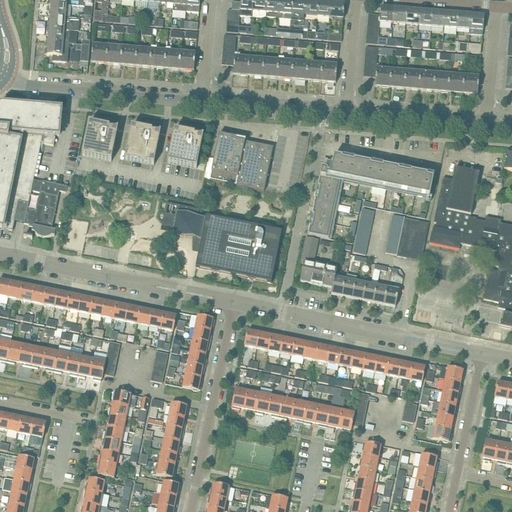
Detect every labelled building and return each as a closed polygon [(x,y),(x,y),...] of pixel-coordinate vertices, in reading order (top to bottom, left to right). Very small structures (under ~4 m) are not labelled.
[(108,0),(95,0),(95,3),(102,4),(101,13),(94,12),(93,22),(102,23),(106,23),(107,16),(108,0)] [(186,0),(173,0),(173,6),(172,12),(185,13),(186,0)] [(199,0),(186,0),(185,13),(198,14),(199,0)] [(253,12),(253,0),(240,0),(240,4),(240,12),(239,17),(252,18),(253,12)] [(253,0),(253,12),(252,18),(265,19),(265,18),(265,13),(266,0),(253,0)] [(266,0),(265,13),(278,14),(279,0),(266,0)] [(292,0),(291,0),(279,0),(278,14),(278,20),(291,21),(291,15),(292,0)] [(291,15),(291,21),(303,22),(304,16),(305,1),(292,0),(291,15)] [(318,2),(305,1),(304,16),(317,18),(318,2)] [(331,3),(318,2),(317,18),(330,19),(331,3)] [(232,3),(231,11),(240,12),(240,4),(232,3)] [(344,4),(331,3),(330,19),(343,20),(344,4)] [(51,4),(50,17),(65,18),(66,5),(51,4)] [(380,8),(380,16),(379,22),(379,23),(392,24),(393,9),(380,8)] [(393,9),(392,24),(405,25),(406,10),(393,9)] [(406,10),(405,25),(418,26),(419,11),(406,10)] [(419,11),(418,26),(431,27),(432,12),(419,11)] [(432,12),(431,27),(444,28),(445,13),(432,12)] [(445,13),(444,28),(456,29),(458,14),(445,13)] [(458,14),(456,29),(469,30),(471,15),(458,14)] [(469,36),(482,37),(484,16),(471,15),(469,30),(469,36)] [(50,17),(49,30),(72,32),(73,19),(65,18),(50,17)] [(197,31),(198,23),(184,22),(184,30),(197,31)] [(276,37),(277,30),(264,29),(263,36),(276,37)] [(49,30),(47,43),(68,44),(76,45),(77,32),(72,32),(49,30)] [(290,32),(281,31),(282,30),(277,30),(276,37),(289,38),(290,32)] [(302,39),(306,40),(315,41),(315,33),(303,32),(302,39)] [(315,33),(315,41),(328,42),(328,34),(315,33)] [(328,42),(339,43),(341,43),(341,35),(328,34),(328,42)] [(67,64),(68,46),(68,44),(47,43),(47,49),(45,49),(45,55),(46,55),(46,56),(52,56),(52,63),(67,64)] [(467,53),(468,44),(458,43),(457,52),(467,53)] [(442,44),(442,51),(446,52),(449,52),(449,49),(450,44),(442,44)] [(480,54),(481,45),(468,44),(467,53),(480,54)] [(76,45),(76,51),(81,52),(80,62),(88,63),(89,46),(82,45),(81,45),(76,45)] [(91,63),(106,65),(107,47),(92,46),(91,63)] [(106,65),(120,66),(122,48),(107,47),(106,65)] [(120,66),(135,67),(136,49),(122,48),(120,66)] [(135,67),(149,68),(151,50),(136,49),(135,67)] [(149,68),(164,70),(165,52),(151,50),(149,68)] [(164,70),(178,71),(180,53),(165,52),(164,70)] [(193,72),(195,54),(180,53),(178,71),(193,72)] [(232,75),(247,77),(249,59),(234,58),(234,61),(233,67),(232,75)] [(247,77),(262,78),(263,60),(249,59),(247,77)] [(262,78),(277,79),(278,61),(263,60),(262,78)] [(277,79),(291,80),(293,62),(278,61),(277,79)] [(307,64),(293,62),(291,80),(306,81),(307,64)] [(306,81),(320,83),(322,65),(307,64),(306,81)] [(337,66),(322,65),(320,83),(335,84),(337,66)] [(376,69),(376,73),(375,79),(374,87),(389,88),(391,71),(376,69)] [(389,88),(404,90),(405,72),(391,71),(389,88)] [(404,90),(418,91),(420,73),(405,72),(404,90)] [(418,91),(433,92),(434,74),(420,73),(418,91)] [(433,92),(448,93),(449,75),(434,74),(433,92)] [(448,93),(462,95),(464,77),(449,75),(448,93)] [(464,77),(462,95),(477,96),(479,78),(464,77)] [(0,123),(24,125),(22,108),(22,109),(19,109),(16,109),(16,107),(2,106),(0,107),(0,123)] [(61,111),(22,108),(24,125),(60,127),(61,111)] [(0,237),(2,230),(12,232),(18,203),(28,205),(31,192),(33,182),(41,144),(53,147),(55,138),(55,136),(59,136),(60,127),(24,125),(0,123),(0,237)] [(109,128),(97,125),(89,123),(82,156),(111,162),(118,129),(116,129),(116,130),(109,129),(109,128)] [(152,131),(140,129),(131,127),(124,160),(154,166),(160,133),(159,133),(151,133),(152,131)] [(174,131),(167,163),(196,169),(203,137),(202,136),(201,137),(194,136),(194,135),(174,131)] [(218,135),(218,137),(209,181),(264,192),(272,148),(245,143),(245,141),(218,135)] [(426,176),(419,174),(411,173),(411,172),(398,169),(398,170),(383,167),(383,166),(377,164),(370,163),(370,164),(354,161),(355,160),(348,159),(341,157),(341,158),(333,157),(332,163),(323,162),(319,179),(340,183),(357,186),(358,183),(429,198),(433,176),(426,175),(426,176)] [(511,330),(511,226),(500,224),(501,221),(486,218),(485,223),(475,221),(475,219),(469,218),(470,216),(479,174),(454,169),(452,181),(442,179),(433,224),(435,224),(434,229),(432,228),(429,244),(459,251),(460,245),(497,252),(494,267),(498,268),(497,272),(489,271),(483,301),(498,304),(497,309),(505,311),(504,314),(502,325),(502,328),(499,327),(499,328),(511,330)] [(315,192),(337,197),(340,183),(319,179),(318,186),(317,186),(315,192)] [(33,182),(31,192),(40,193),(36,212),(27,210),(24,225),(33,227),(32,233),(34,233),(35,235),(37,237),(38,238),(40,239),(41,239),(43,239),(45,239),(46,239),(48,239),(50,238),(51,237),(54,237),(55,231),(51,230),(59,193),(66,194),(67,187),(42,182),(41,183),(33,182)] [(313,207),(334,211),(337,197),(315,192),(314,199),(315,199),(313,207)] [(166,204),(162,223),(172,227),(172,233),(182,238),(192,239),(195,239),(195,251),(199,252),(196,268),(199,269),(199,268),(211,271),(219,273),(219,272),(234,275),(245,278),(247,278),(247,279),(255,280),(268,282),(267,283),(270,284),(280,234),(263,231),(263,232),(223,224),(223,223),(214,221),(206,219),(206,220),(205,220),(197,218),(198,211),(182,208),(178,207),(166,204)] [(331,225),(334,211),(313,207),(312,214),(311,214),(309,221),(331,225)] [(362,210),(361,216),(373,219),(374,212),(362,210)] [(371,225),(373,219),(361,216),(360,222),(371,225)] [(404,219),(392,216),(391,222),(403,225),(404,219)] [(428,224),(406,219),(397,258),(420,262),(428,224)] [(308,235),(328,240),(331,225),(309,221),(308,227),(309,227),(308,235)] [(370,231),(371,225),(360,222),(358,229),(370,231)] [(403,225),(391,222),(390,229),(402,231),(403,225)] [(357,235),(369,237),(370,231),(358,229),(357,235)] [(402,231),(390,229),(389,235),(400,237),(402,231)] [(367,244),(369,237),(357,235),(356,241),(367,244)] [(400,237),(389,235),(387,241),(399,244),(400,237)] [(335,278),(337,269),(313,264),(318,241),(306,238),(300,264),(303,265),(300,282),(332,289),(334,278),(335,278)] [(366,250),(367,244),(356,241),(354,247),(366,250)] [(399,244),(387,241),(386,247),(398,250),(399,244)] [(365,256),(366,250),(354,247),(353,254),(365,256)] [(398,250),(386,247),(385,254),(397,256),(398,250)] [(345,280),(341,297),(352,299),(356,282),(357,277),(346,275),(345,280)] [(0,297),(7,299),(11,283),(7,282),(7,280),(0,278),(0,297)] [(331,295),(341,297),(345,280),(335,278),(334,278),(332,289),(331,295)] [(7,299),(19,301),(23,283),(15,282),(15,284),(11,283),(7,299)] [(352,299),(363,301),(366,284),(356,282),(352,299)] [(19,301),(31,303),(34,288),(30,287),(31,285),(23,283),(19,301)] [(363,301),(373,303),(377,286),(366,284),(363,301)] [(373,303),(384,306),(387,289),(377,286),(373,303)] [(34,288),(31,303),(43,306),(46,288),(39,287),(38,288),(34,288)] [(43,306),(54,308),(58,292),(54,292),(54,290),(46,288),(43,306)] [(387,289),(384,306),(395,308),(398,291),(387,289)] [(62,293),(58,292),(54,308),(66,311),(70,293),(62,292),(62,293)] [(66,311),(78,313),(81,297),(77,296),(78,295),(70,293),(66,311)] [(85,298),(81,297),(78,313),(90,315),(93,298),(86,296),(85,298)] [(90,315),(102,318),(105,302),(101,301),(101,300),(93,298),(90,315)] [(109,303),(105,302),(102,318),(113,320),(117,303),(109,301),(109,303)] [(113,320),(125,323),(128,307),(124,306),(125,304),(117,303),(113,320)] [(132,308),(128,307),(125,323),(137,325),(140,308),(133,306),(132,308)] [(149,328),(152,312),(148,311),(148,309),(140,308),(137,325),(149,328)] [(149,328),(160,330),(164,312),(156,311),(156,313),(152,312),(149,328)] [(172,314),(164,312),(160,330),(172,332),(176,317),(171,316),(172,314)] [(213,320),(196,317),(194,329),(210,333),(211,328),(213,329),(214,321),(213,321),(213,320)] [(64,323),(62,330),(67,331),(74,333),(75,326),(69,324),(64,323)] [(210,333),(194,329),(192,341),(209,345),(211,337),(209,337),(210,333)] [(244,347),(256,350),(259,334),(255,333),(256,331),(248,330),(248,331),(247,331),(244,347)] [(60,339),(60,340),(65,341),(72,343),(73,336),(67,334),(61,333),(60,339)] [(256,350),(268,352),(271,335),(264,333),(263,335),(259,334),(256,350)] [(279,336),(271,335),(268,352),(280,354),(283,339),(279,338),(279,336)] [(280,354),(291,357),(295,339),(287,338),(287,340),(283,339),(280,354)] [(291,357),(303,359),(306,344),(302,343),(303,341),(295,339),(291,357)] [(11,343),(0,340),(0,362),(6,364),(11,343)] [(209,345),(192,341),(189,353),(205,356),(206,352),(208,352),(209,345)] [(22,345),(11,343),(6,364),(14,365),(14,363),(18,364),(22,345)] [(310,344),(306,344),(303,359),(315,362),(318,344),(311,343),(310,344)] [(315,362),(327,364),(330,348),(326,348),(326,346),(318,344),(315,362)] [(34,348),(22,345),(18,364),(23,365),(22,367),(30,368),(34,348)] [(46,350),(34,348),(30,368),(38,370),(38,368),(42,369),(46,350)] [(334,349),(330,348),(327,364),(339,367),(342,349),(335,348),(334,349)] [(339,367),(350,369),(354,353),(350,352),(350,351),(342,349),(339,367)] [(58,353),(46,350),(42,369),(46,370),(46,372),(53,373),(58,353)] [(350,369),(362,371),(366,354),(358,352),(358,354),(354,353),(350,369)] [(69,355),(58,353),(53,373),(61,375),(62,373),(66,374),(69,355)] [(155,358),(167,361),(168,355),(156,353),(155,358)] [(205,356),(189,353),(187,364),(205,368),(206,360),(204,360),(205,356)] [(374,356),(366,354),(362,371),(374,374),(377,358),(373,357),(374,356)] [(81,357),(69,355),(66,374),(70,374),(69,376),(77,378),(81,357)] [(93,360),(81,357),(77,378),(85,380),(85,378),(89,379),(93,360)] [(374,374),(386,376),(389,359),(382,357),(381,359),(377,358),(374,374)] [(155,358),(154,364),(165,367),(167,361),(155,358)] [(397,360),(389,359),(386,376),(398,379),(401,363),(397,362),(397,360)] [(101,381),(102,376),(103,370),(104,365),(105,362),(93,360),(89,379),(93,379),(93,381),(100,383),(101,381)] [(407,394),(409,381),(413,364),(405,362),(405,364),(401,363),(398,379),(402,380),(400,388),(402,388),(401,393),(407,394)] [(154,364),(152,370),(164,373),(165,367),(154,364)] [(205,368),(187,364),(184,376),(200,380),(201,376),(203,376),(205,368)] [(421,365),(413,364),(409,381),(421,384),(425,368),(420,367),(421,365)] [(447,369),(444,381),(460,384),(461,380),(463,380),(464,373),(463,372),(447,369)] [(164,373),(152,370),(151,376),(163,379),(164,373)] [(163,379),(151,376),(150,382),(162,384),(163,379)] [(200,380),(184,376),(182,388),(198,392),(198,391),(200,392),(201,384),(200,384),(200,380)] [(459,388),(460,384),(444,381),(442,392),(460,396),(461,388),(459,388)] [(506,401),(510,385),(506,385),(506,383),(498,381),(498,383),(494,399),(506,401)] [(248,392),(235,389),(232,408),(232,410),(239,411),(240,410),(244,410),(248,392)] [(333,396),(331,405),(338,407),(340,398),(344,399),(346,392),(334,389),(333,396)] [(421,400),(428,402),(430,390),(423,389),(421,400)] [(255,415),(259,394),(248,392),(244,410),(248,411),(247,413),(255,415)] [(442,392),(439,404),(455,407),(456,403),(458,404),(460,396),(442,392)] [(113,401),(112,405),(128,408),(131,396),(115,393),(114,393),(113,393),(111,401),(113,401)] [(271,397),(259,394),(255,415),(263,416),(263,414),(267,415),(271,397)] [(283,399),(271,397),(267,415),(271,416),(271,418),(278,420),(283,399)] [(287,419),(291,420),(295,401),(283,399),(278,420),(286,421),(287,419)] [(150,408),(149,413),(156,414),(157,409),(161,410),(163,403),(159,402),(152,400),(150,408)] [(302,424),(307,404),(295,401),(291,420),(295,421),(295,423),(302,424)] [(170,404),(168,416),(184,420),(185,416),(187,416),(188,408),(187,408),(170,404)] [(318,406),(307,404),(302,424),(310,426),(311,424),(315,425),(318,406)] [(404,410),(416,412),(417,406),(405,404),(404,410)] [(455,411),(455,407),(439,404),(437,416),(455,420),(456,412),(455,411)] [(126,420),(128,408),(112,405),(112,409),(110,409),(108,416),(126,420)] [(326,429),(330,409),(318,406),(315,425),(319,426),(318,428),(326,429)] [(342,411),(330,409),(326,429),(334,431),(334,429),(338,430),(342,411)] [(137,420),(137,422),(144,424),(145,417),(146,412),(139,410),(138,415),(137,420)] [(416,412),(404,410),(402,416),(414,418),(416,412)] [(354,416),(354,414),(342,411),(338,430),(342,430),(342,432),(349,434),(350,432),(350,433),(351,427),(352,421),(354,416)] [(0,430),(7,432),(10,416),(6,415),(6,414),(0,412),(0,430)] [(14,417),(10,416),(7,432),(18,434),(22,417),(14,415),(14,417)] [(434,415),(433,419),(436,420),(435,428),(450,431),(451,427),(453,427),(455,420),(437,416),(434,415)] [(108,424),(108,428),(124,432),(126,420),(108,416),(107,424),(108,424)] [(166,428),(183,432),(185,424),(183,424),(184,420),(168,416),(166,428)] [(414,418),(402,416),(401,422),(413,424),(414,418)] [(18,434),(30,437),(33,421),(29,420),(30,418),(22,417),(18,434)] [(30,437),(29,444),(41,446),(46,423),(45,423),(46,422),(38,420),(37,422),(33,421),(30,437)] [(121,443),(124,432),(108,428),(107,432),(105,432),(103,440),(121,443)] [(166,428),(163,440),(179,443),(180,439),(182,439),(183,432),(166,428)] [(450,435),(450,431),(435,428),(432,440),(448,443),(450,443),(451,435),(450,435)] [(134,439),(132,446),(134,446),(139,447),(141,440),(142,435),(135,434),(134,439)] [(119,455),(121,443),(103,440),(102,448),(104,448),(103,452),(119,455)] [(161,452),(178,455),(180,447),(178,447),(179,443),(163,440),(161,452)] [(486,441),(482,460),(482,461),(489,463),(490,461),(494,462),(498,443),(486,441)] [(509,446),(498,443),(494,462),(498,463),(497,464),(505,466),(509,446)] [(363,456),(378,459),(381,447),(365,444),(363,444),(362,452),(363,452),(363,456)] [(116,467),(119,455),(103,452),(102,456),(100,456),(99,463),(116,467)] [(161,452),(158,463),(174,467),(175,463),(177,463),(178,455),(161,452)] [(358,468),(376,471),(378,459),(363,456),(362,460),(360,460),(358,468)] [(421,456),(418,468),(436,471),(437,464),(436,463),(437,459),(421,456)] [(18,457),(15,470),(31,473),(32,469),(34,469),(36,462),(34,461),(18,457)] [(397,463),(390,462),(387,474),(394,475),(397,463)] [(114,479),(116,467),(99,463),(97,471),(99,471),(98,476),(114,479)] [(156,475),(172,479),(172,478),(174,479),(175,471),(174,471),(174,467),(158,463),(156,475)] [(358,480),(374,483),(376,471),(358,468),(357,475),(359,476),(358,480)] [(418,468),(416,479),(432,483),(433,479),(434,479),(436,471),(418,468)] [(15,470),(13,481),(31,485),(32,477),(31,477),(31,473),(15,470)] [(416,479),(413,491),(431,495),(433,487),(431,487),(432,483),(416,479)] [(4,480),(2,491),(11,493),(27,496),(27,492),(29,493),(31,485),(13,481),(4,480)] [(86,484),(85,492),(102,495),(105,483),(89,480),(88,484),(86,484)] [(125,483),(124,487),(131,489),(132,484),(132,481),(125,480),(125,483)] [(354,491),(371,495),(374,483),(358,480),(357,484),(355,483),(354,491)] [(163,483),(160,495),(176,498),(177,494),(179,495),(180,487),(179,486),(163,483)] [(210,489),(209,497),(226,500),(229,488),(213,485),(212,489),(210,489)] [(384,490),(382,497),(390,498),(391,492),(392,487),(385,485),(384,490)] [(353,503),(369,507),(371,495),(354,491),(352,499),(354,499),(353,503)] [(413,491),(411,503),(427,506),(428,502),(429,503),(431,495),(413,491)] [(100,507),(102,495),(85,492),(83,499),(85,500),(84,504),(100,507)] [(11,493),(8,505),(26,508),(28,501),(26,500),(27,496),(11,493)] [(160,495),(158,507),(175,510),(177,503),(175,502),(176,498),(160,495)] [(223,511),(226,500),(209,497),(207,504),(209,505),(208,509),(223,511)] [(288,500),(272,497),(269,509),(283,511),(286,511),(288,505),(287,505),(288,500)] [(349,511),(367,511),(369,507),(353,503),(352,507),(350,507),(349,511)] [(411,503),(409,511),(427,511),(428,511),(426,510),(427,506),(411,503)]
